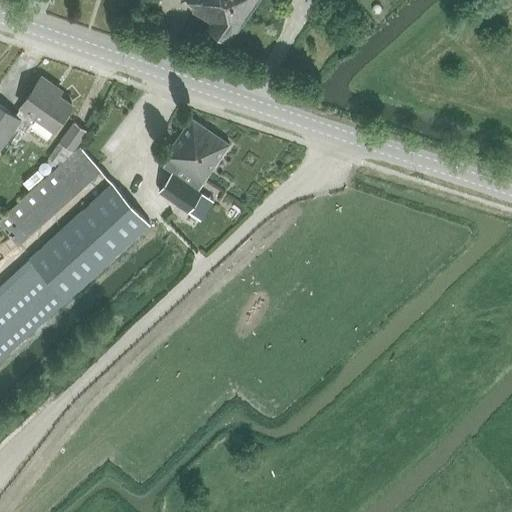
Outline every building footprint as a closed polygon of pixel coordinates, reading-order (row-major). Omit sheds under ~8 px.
[(230,44),(260,0),(186,0),(187,1),(195,6),(191,11),(210,23),(207,28),(230,44)] [(0,60),(0,82),(10,68),(0,60)] [(0,104),(0,148),(15,127),(24,133),(34,118),(53,131),(72,105),(51,90),(53,86),(41,77),(20,108),(15,114),(0,104)] [(158,191),(189,211),(201,220),(215,202),(202,192),(198,190),(230,144),(191,116),(163,156),(175,164),(169,171),(171,172),(158,191)] [(74,122),(59,142),(47,160),(57,167),(0,218),(0,224),(18,245),(101,171),(79,146),(74,151),(88,131),(74,122)] [(29,257),(35,264),(67,300),(151,225),(112,182),(29,257)] [(0,359),(67,300),(35,264),(0,295),(0,359)]
